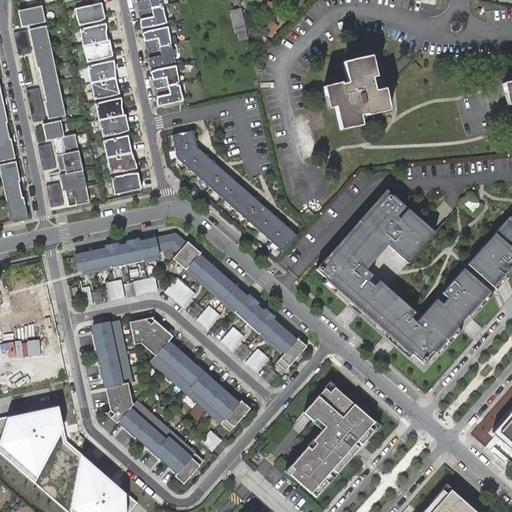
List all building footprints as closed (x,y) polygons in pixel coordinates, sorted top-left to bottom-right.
[(160,0),(136,0),(139,10),(162,6),(160,0)] [(277,3),(267,1),(265,13),(275,15),(277,3)] [(76,9),(80,25),(107,20),(104,3),(76,9)] [(24,10),(19,11),(23,27),(46,22),(42,6),(24,10)] [(162,6),(139,10),(143,28),(166,23),(162,6)] [(247,29),(242,9),(231,12),(236,31),(247,29)] [(280,26),(272,20),(263,31),(271,37),(280,26)] [(108,24),(80,29),(84,45),(111,40),(108,24)] [(46,26),(30,29),(49,119),(66,115),(46,26)] [(143,32),(147,50),(170,45),(166,27),(143,32)] [(27,30),(15,32),(20,57),(32,54),(27,30)] [(111,40),(84,45),(87,62),(115,57),(111,40)] [(147,50),(151,67),(174,62),(170,45),(147,50)] [(374,57),(346,63),(351,85),(343,86),(343,84),(325,88),(330,111),(338,109),(342,131),(364,126),(362,118),(371,116),(371,117),(393,113),(388,91),(378,93),(375,79),(379,78),(374,57)] [(116,60),(88,66),(92,83),(119,77),(116,60)] [(151,71),(155,88),(178,84),(174,66),(151,71)] [(122,94),(119,77),(92,83),(95,99),(122,94)] [(511,80),(502,83),(507,104),(511,102),(511,80)] [(8,121),(0,83),(0,160),(15,158),(11,138),(9,139),(6,121),(8,121)] [(181,100),(178,84),(155,88),(158,105),(181,100)] [(39,88),(27,91),(34,123),(46,120),(39,88)] [(123,98),(96,104),(99,120),(127,114),(123,98)] [(127,114),(99,120),(103,137),(130,131),(127,114)] [(61,121),(43,125),(47,140),(54,139),(69,207),(91,202),(76,134),(65,137),(61,121)] [(176,158),(286,253),(300,237),(197,148),(193,130),(172,134),(176,158)] [(131,135),(104,141),(107,157),(135,152),(131,135)] [(313,142),(302,143),(303,151),(313,151),(313,142)] [(51,144),(39,146),(44,171),(56,168),(51,144)] [(135,152),(107,157),(111,174),(138,169),(135,152)] [(20,180),(16,161),(0,164),(0,168),(11,221),(28,217),(24,198),(22,198),(19,181),(20,180)] [(112,178),(115,196),(143,190),(139,172),(112,178)] [(198,183),(185,172),(186,178),(198,190),(198,183)] [(60,183),(47,186),(52,208),(64,205),(60,183)] [(386,189),(316,269),(326,278),(322,282),(352,309),(388,342),(423,373),(468,323),(493,294),(463,268),(420,316),(387,287),(435,233),(386,189)] [(473,214),(482,205),(469,193),(461,203),(473,214)] [(511,213),(467,264),(497,290),(511,272),(511,213)] [(176,232),(73,253),(78,277),(161,260),(159,252),(171,249),(178,254),(174,258),(284,354),(277,362),(286,369),(307,345),(176,232)] [(133,282),(136,296),(158,291),(155,277),(133,282)] [(177,278),(164,292),(183,308),(195,294),(177,278)] [(121,279),(107,282),(111,300),(125,297),(121,279)] [(81,287),(85,306),(93,305),(89,286),(81,287)] [(192,317),(201,310),(193,300),(184,308),(192,317)] [(196,320),(207,330),(220,315),(209,306),(196,320)] [(153,317),(130,321),(135,344),(141,343),(155,355),(149,363),(230,433),(251,408),(172,340),(175,336),(153,317)] [(111,410),(107,414),(184,483),(204,461),(136,400),(133,403),(128,383),(134,382),(120,320),(93,327),(111,410)] [(221,341),(232,351),(244,337),(233,327),(221,341)] [(245,363),(256,373),(268,359),(257,349),(245,363)] [(268,368),(262,374),(268,382),(275,377),(268,368)] [(329,382),(303,412),(323,430),(286,472),(315,497),(357,449),(378,425),(329,382)] [(59,407),(0,418),(0,453),(67,511),(127,511),(136,503),(66,441),(59,407)] [(511,408),(492,432),(511,448),(511,408)] [(299,433),(309,422),(304,416),(293,428),(299,433)] [(222,440),(211,430),(201,442),(212,452),(222,440)] [(475,511),(445,486),(422,511),(475,511)]
